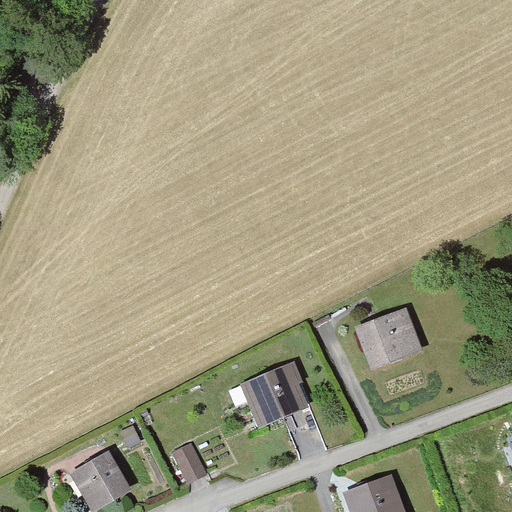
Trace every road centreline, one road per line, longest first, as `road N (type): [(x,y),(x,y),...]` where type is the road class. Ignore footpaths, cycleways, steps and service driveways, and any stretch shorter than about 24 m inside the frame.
road 1 (residential): [(186,511),(511,392)]
road 2 (track): [(96,0),(32,132)]
road 3 (track): [(49,0),(32,62),(32,132)]
